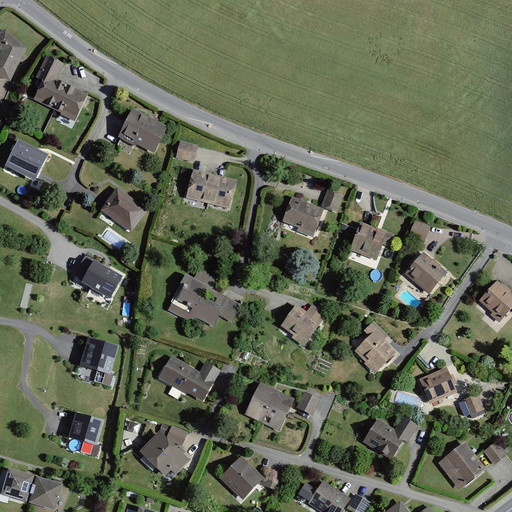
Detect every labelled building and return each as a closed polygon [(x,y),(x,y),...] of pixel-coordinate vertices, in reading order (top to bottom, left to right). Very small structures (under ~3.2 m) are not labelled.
[(0,77),(10,83),(27,48),(6,30),(0,31),(0,77)] [(57,81),(65,65),(46,56),(36,78),(43,81),(55,87),(57,81)] [(75,122),(88,95),(57,81),(55,87),(43,81),(34,100),(61,113),(60,115),(75,122)] [(168,127),(132,109),(118,138),(135,147),(136,145),(154,154),(168,127)] [(49,155),(18,140),(5,166),(36,182),(49,155)] [(195,162),(198,147),(181,143),(177,158),(195,162)] [(187,199),(210,205),(216,177),(194,171),(187,199)] [(210,205),(231,210),(238,182),(216,177),(210,205)] [(147,209),(117,188),(100,211),(131,232),(147,209)] [(344,196),(328,190),(322,206),(337,212),(344,196)] [(324,211),(291,198),(282,222),(298,228),(297,232),(313,239),(324,211)] [(431,228),(416,221),(409,237),(425,244),(431,228)] [(395,236),(361,223),(350,250),(377,261),(383,245),(390,248),(395,236)] [(447,273),(423,252),(404,274),(429,294),(447,273)] [(123,276),(85,256),(74,275),(83,280),(81,283),(111,299),(123,276)] [(221,316),(233,322),(242,306),(212,290),(218,279),(200,269),(194,279),(186,274),(180,285),(184,287),(177,301),(192,309),(189,314),(172,304),(168,311),(192,324),(196,317),(214,327),(221,316)] [(511,309),(511,294),(498,281),(479,301),(492,313),(491,315),(499,323),(511,309)] [(296,305),(281,326),(294,335),(292,338),(305,347),(327,316),(312,305),(307,313),(296,305)] [(370,337),(354,352),(375,374),(397,354),(385,341),(389,337),(374,321),(364,331),(370,337)] [(118,347),(90,339),(82,366),(109,375),(118,347)] [(187,393),(204,402),(221,371),(205,362),(200,372),(171,356),(159,379),(186,394),(187,393)] [(446,368),(419,380),(430,405),(457,393),(446,368)] [(263,424),(264,425),(280,393),(263,385),(251,409),(254,411),(250,418),(263,424)] [(280,393),(264,425),(280,433),(288,416),(296,401),(280,393)] [(320,400),(304,393),(297,409),(313,416),(320,400)] [(478,394),(464,400),(471,415),(485,409),(478,394)] [(104,421),(76,413),(68,438),(94,445),(97,446),(97,445),(104,421)] [(418,427),(403,416),(392,432),(404,440),(408,442),(418,427)] [(377,422),(363,442),(392,460),(404,440),(392,432),(377,422)] [(190,433),(174,427),(170,437),(186,443),(190,433)] [(146,455),(141,460),(153,471),(157,467),(166,476),(173,469),(178,474),(190,462),(160,433),(143,452),(146,455)] [(465,442),(438,463),(459,490),(486,469),(465,442)] [(495,443),(484,452),(494,465),(506,456),(495,443)] [(94,445),(90,456),(97,457),(100,446),(97,445),(97,446),(94,445)] [(241,457),(220,479),(243,501),(264,479),(241,457)] [(285,475),(269,469),(262,486),(278,492),(285,475)] [(31,495),(34,486),(32,486),(34,478),(9,471),(2,495),(27,502),(29,495),(31,495)] [(36,487),(34,486),(31,495),(34,496),(31,503),(57,511),(64,486),(39,479),(36,487)] [(317,492),(305,485),(298,495),(310,502),(309,504),(321,511),(342,511),(350,500),(323,482),(317,492)] [(98,489),(94,494),(100,498),(103,493),(98,489)] [(367,511),(372,503),(355,494),(347,509),(352,511),(367,511)] [(409,511),(401,501),(386,511),(409,511)]
